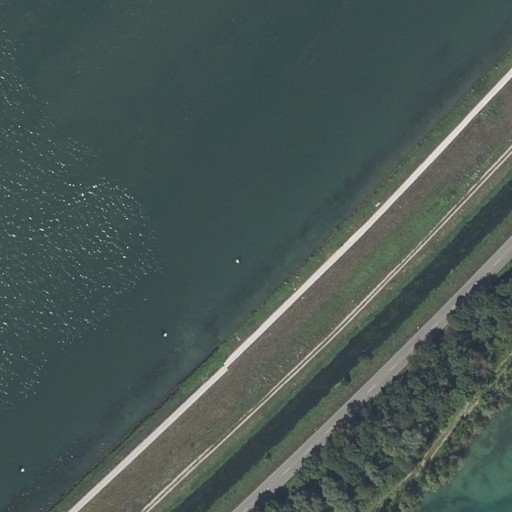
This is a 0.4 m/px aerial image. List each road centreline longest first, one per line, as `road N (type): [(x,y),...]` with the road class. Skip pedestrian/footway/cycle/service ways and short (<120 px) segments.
road 1 (track): [(511,71),(340,258),(72,511)]
road 2 (track): [(511,156),(377,281),(247,427),(156,511)]
road 3 (tertiary): [(511,249),(246,511)]
